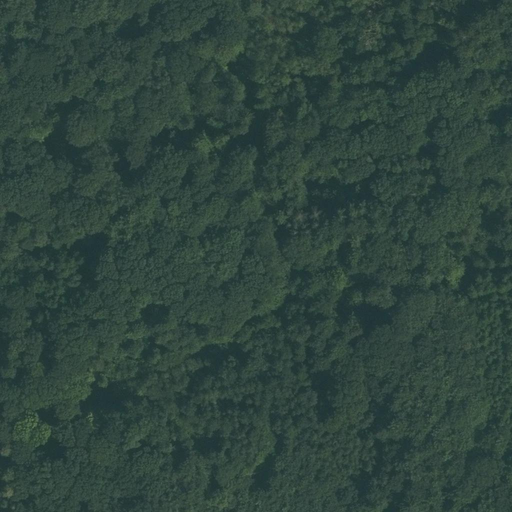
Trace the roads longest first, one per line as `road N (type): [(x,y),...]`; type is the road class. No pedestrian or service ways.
road 1 (track): [(511,239),(285,298),(196,351),(25,410),(14,433),(19,511)]
road 2 (track): [(504,0),(424,71),(312,93),(220,146),(113,162),(101,172),(100,227),(91,239),(0,250)]
road 3 (unknown): [(51,511),(80,443),(191,382),(285,298)]
road 4 (track): [(285,298),(234,0)]
